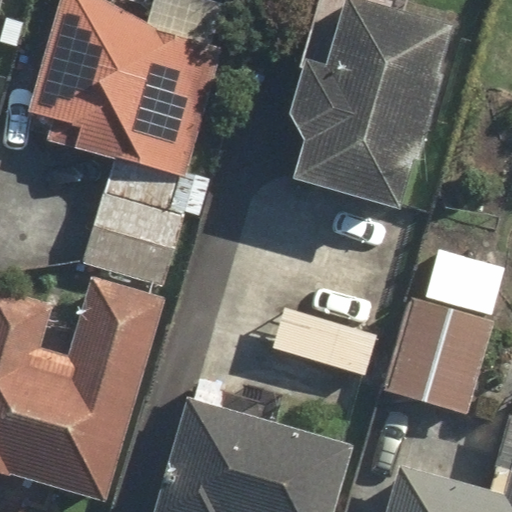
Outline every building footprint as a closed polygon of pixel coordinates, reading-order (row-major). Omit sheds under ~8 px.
[(148,0),(136,25),(83,0),(51,0),(0,189),(0,247),(156,288),(174,219),(190,221),(200,183),(178,177),(207,58),(193,51),(209,18),(172,0),(148,0)] [(382,227),(384,222),(437,40),(388,26),(396,0),(395,0),(357,0),(351,21),(327,14),(309,76),(281,67),(262,131),(287,138),(274,184),(264,181),(204,386),(188,381),(180,406),(174,405),(142,511),(330,511),(348,453),(271,430),(281,397),(346,415),(371,329),(351,323),(357,304),(388,313),(402,264),(332,244),(340,215),(382,227)] [(413,305),(402,302),(378,396),(459,417),(496,275),(425,257),(413,305)] [(0,318),(0,489),(84,511),(97,511),(152,308),(72,287),(53,357),(33,352),(39,328),(0,318)] [(385,479),(375,511),(511,511),(511,430),(491,508),(385,479)]
